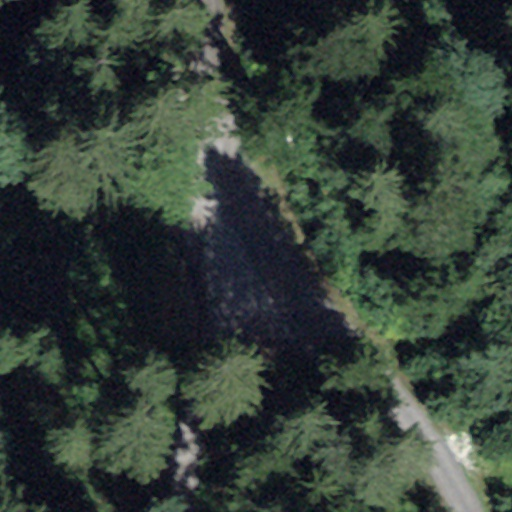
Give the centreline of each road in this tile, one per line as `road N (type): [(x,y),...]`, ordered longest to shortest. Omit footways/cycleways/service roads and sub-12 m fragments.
road 1 (track): [(464,511),(398,405),(233,210),(198,0)]
road 2 (track): [(233,210),(206,330),(185,511)]
